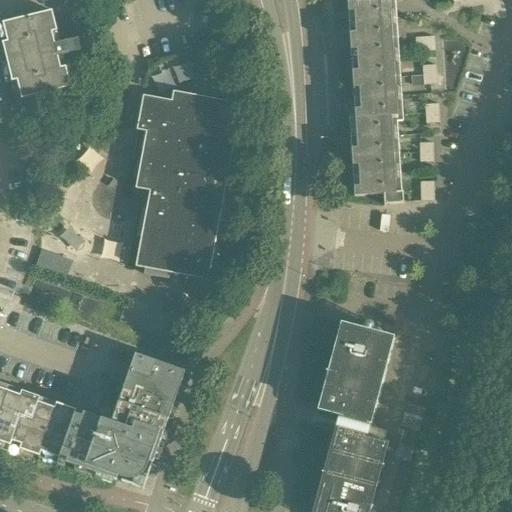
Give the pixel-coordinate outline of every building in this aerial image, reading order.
[(395,194),(393,176),(390,118),(395,118),(390,42),(397,41),(394,2),(395,0),(345,0),(349,52),(355,51),(357,72),(350,73),(352,90),(358,89),(359,111),(353,111),(356,150),(349,150),(351,168),(357,167),(358,188),(352,189),(353,199),(382,197),(383,207),(402,206),(401,194),(395,194)] [(64,68),(64,69),(59,70),(51,34),(56,32),(51,12),(1,24),(6,43),(0,44),(10,83),(15,82),(20,101),(69,89),(64,68)] [(61,57),(62,56),(79,52),(76,39),(58,44),(61,57)] [(134,268),(192,279),(206,282),(234,135),(224,133),(230,104),(175,94),(174,104),(142,98),(135,132),(144,134),(134,190),(148,193),(134,268)] [(57,256),(56,271),(72,272),(73,257),(57,256)] [(180,346),(180,345),(186,327),(171,322),(165,341),(180,346)] [(367,511),(386,444),(383,443),(386,432),(368,428),(392,338),(371,333),(372,328),(372,326),(372,325),(371,325),(371,324),(370,323),(369,323),(367,323),(366,323),(365,323),(363,324),(363,325),(362,326),(361,330),(340,324),(317,413),(327,415),(324,426),(335,429),(312,511),(367,511)] [(195,340),(184,336),(181,347),(192,351),(195,340)] [(81,418),(74,416),(59,458),(66,460),(65,464),(115,482),(116,479),(119,479),(121,480),(124,480),(127,482),(130,482),(132,481),(134,480),(137,479),(140,478),(142,476),(143,474),(145,471),(147,468),(148,464),(151,465),(184,374),(134,356),(110,424),(82,415),(81,418)] [(0,444),(9,448),(10,444),(19,447),(18,451),(38,458),(39,454),(58,461),(59,458),(74,416),(75,412),(55,405),(53,410),(0,391),(0,444)] [(419,428),(424,410),(406,404),(400,422),(419,428)]
